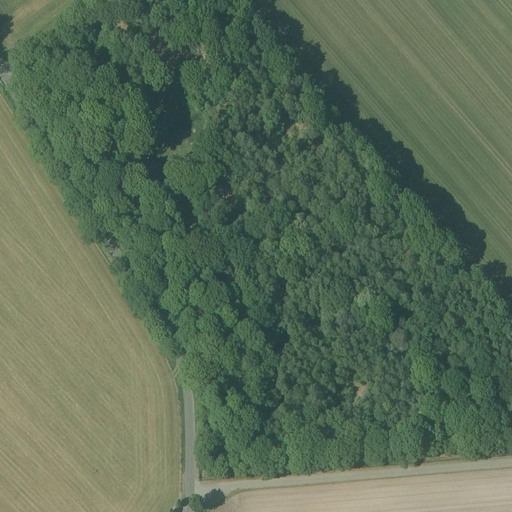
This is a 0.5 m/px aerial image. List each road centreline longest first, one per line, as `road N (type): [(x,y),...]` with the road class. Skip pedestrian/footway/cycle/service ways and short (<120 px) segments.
road 1 (unclassified): [(194,511),(184,365),(6,80)]
road 2 (unclassified): [(6,80),(105,0)]
